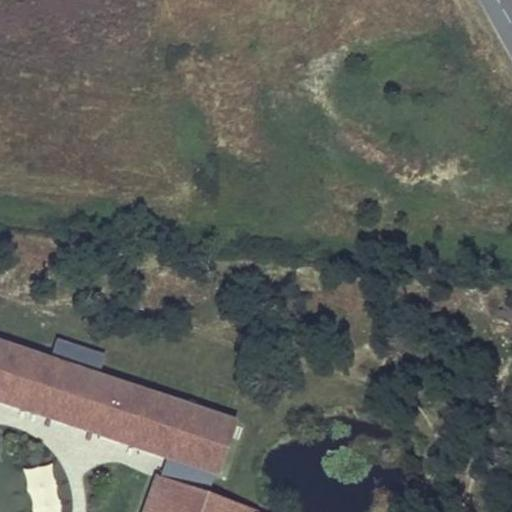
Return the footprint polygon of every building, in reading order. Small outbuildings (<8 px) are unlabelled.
[(56,339),(49,360),(98,376),(104,356),(56,339)] [(0,402),(164,457),(182,404),(98,376),(49,360),(0,343),(0,402)] [(182,404),(164,457),(215,473),(232,420),(182,404)] [(215,473),(164,457),(158,475),(207,494),(215,473)] [(22,471),(31,511),(60,511),(50,464),(22,471)] [(255,511),(256,511),(207,494),(158,475),(156,477),(143,511),(255,511)]
